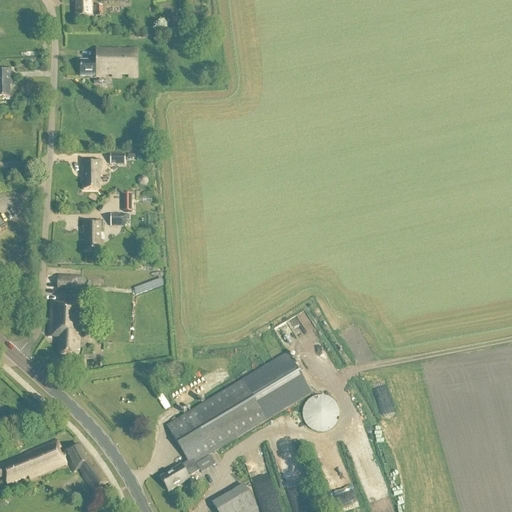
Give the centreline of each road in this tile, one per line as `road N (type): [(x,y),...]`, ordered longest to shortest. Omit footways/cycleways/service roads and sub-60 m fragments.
road 1 (unclassified): [(15,355),(38,327),(54,46),(44,0)]
road 2 (secondary): [(145,511),(99,436),(15,355)]
road 3 (track): [(52,390),(122,369),(202,359)]
